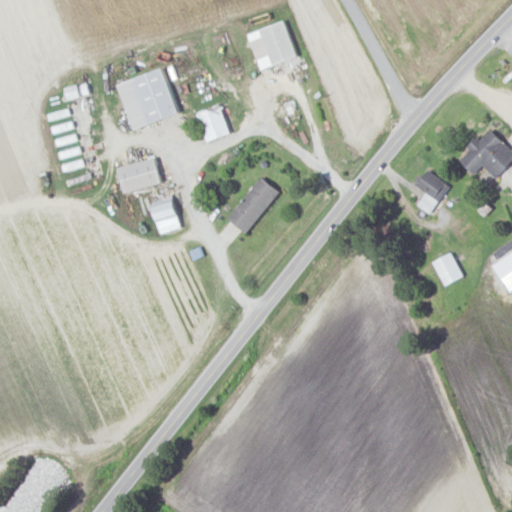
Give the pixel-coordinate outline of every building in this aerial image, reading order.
[(263,68),(299,55),(286,19),(250,32),(263,68)] [(120,82),(136,128),(181,112),(165,66),(120,82)] [(92,92),(88,80),(68,86),(71,99),(92,92)] [(199,112),(210,140),(232,131),(221,103),(199,112)] [(511,163),(511,150),(490,128),(471,147),(473,149),(463,159),(476,173),(485,164),(498,177),(511,163)] [(120,166),(127,191),(164,182),(158,157),(120,166)] [(419,204),(431,213),(451,184),(429,169),(418,184),(428,191),(419,204)] [(248,231),(282,190),(264,175),(230,216),(248,231)] [(162,232),(183,226),(175,195),(154,201),(162,232)]
